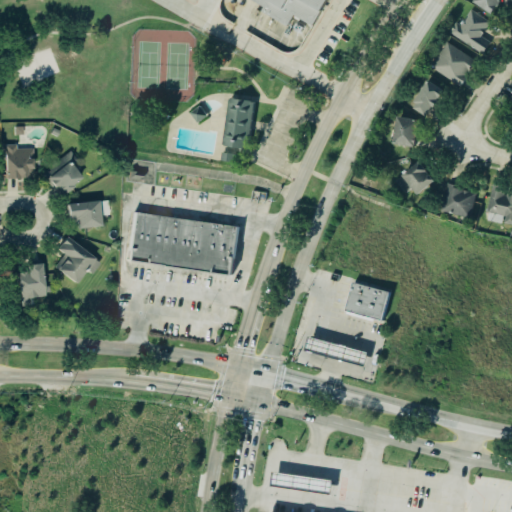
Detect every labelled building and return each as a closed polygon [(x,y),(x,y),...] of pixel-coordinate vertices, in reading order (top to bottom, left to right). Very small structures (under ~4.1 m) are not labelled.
[(328,0),(314,25),(296,14),(290,25),(263,11),(266,7),(254,0),(328,0)] [(476,0),(474,5),(495,13),(500,0),(476,0)] [(490,22),(471,9),(460,25),(456,22),(449,32),(482,54),(490,42),(481,36),(490,22)] [(476,60),(447,42),(431,67),(460,86),(476,60)] [(427,78),(443,89),(433,106),(431,105),(426,113),(414,106),(416,102),(413,100),(427,78)] [(229,96),(221,143),(249,147),(256,100),(229,96)] [(198,104),(206,114),(196,121),(189,111),(198,104)] [(415,147),(419,120),(397,116),(393,144),(415,147)] [(52,127),(49,132),(56,136),(59,130),(52,127)] [(5,144),(5,177),(28,177),(28,175),(33,175),(33,148),(16,148),(16,144),(5,144)] [(69,150),(76,159),(72,163),(83,177),(73,184),(75,186),(65,194),(59,187),(54,191),(45,180),(49,177),(44,171),(69,150)] [(221,151),(220,159),(233,160),(234,152),(221,151)] [(412,188),(417,195),(435,180),(419,160),(395,180),(406,193),(412,188)] [(511,224),(511,189),(506,189),(507,186),(492,183),(486,212),(505,216),(503,223),(511,224)] [(445,184),(474,192),(468,217),(438,209),(445,184)] [(68,203),(69,220),(77,219),(78,228),(102,225),(100,200),(68,203)] [(231,274),(125,259),(132,211),(237,226),(231,274)] [(67,236),(58,248),(64,253),(55,265),(77,283),(87,270),(91,273),(100,262),(67,236)] [(43,262),(47,295),(31,297),(32,304),(22,306),(17,272),(29,270),(28,264),(43,262)] [(353,282),(345,310),(381,320),(389,292),(353,282)] [(370,351),(311,336),(307,350),(366,365),(370,351)] [(335,480),(275,471),(273,486),(333,494),(335,480)]
